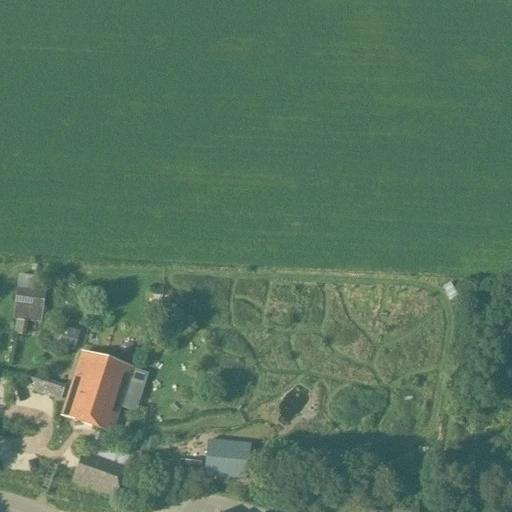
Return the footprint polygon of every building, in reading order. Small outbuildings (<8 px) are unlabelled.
[(14,321),(42,322),(43,290),(15,289),(14,321)] [(111,434),(131,370),(83,355),(62,418),(111,434)] [(20,388),(60,401),(65,387),(24,375),(20,388)] [(244,481),(246,463),(236,462),(238,445),(208,442),(204,477),(244,481)] [(72,484),(115,498),(129,458),(88,443),(85,452),(83,451),(72,484)]
